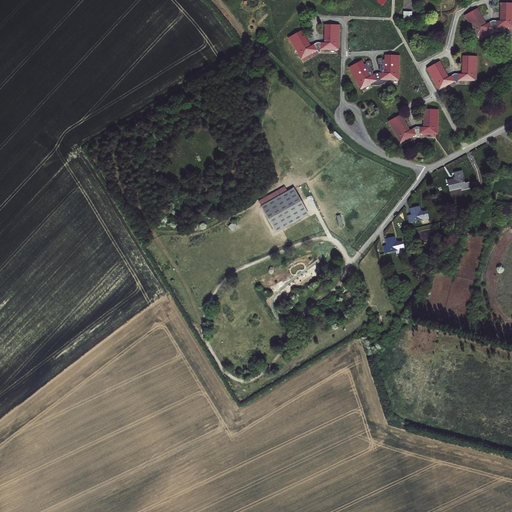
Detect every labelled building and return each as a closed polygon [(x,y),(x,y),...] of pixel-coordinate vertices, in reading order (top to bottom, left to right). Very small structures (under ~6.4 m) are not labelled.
[(500,28),(511,28),(511,3),(501,3),(500,21),(496,21),(493,22),(490,23),(486,25),(478,9),(465,16),(477,38),(489,31),(500,28)] [(411,20),(411,12),(402,11),(402,20),(411,20)] [(311,47),(304,35),(292,43),(301,60),(314,53),(325,50),(339,50),(340,25),(325,25),(325,43),(321,43),(318,43),(316,44),(311,47)] [(289,38),(292,43),(304,35),(302,31),(289,38)] [(388,83),(388,80),(399,81),(400,56),(385,55),(385,60),(383,60),(382,58),(378,59),(379,64),(380,65),(380,71),(381,71),(381,73),(378,73),(376,74),(374,75),(373,73),(373,72),(371,67),(372,66),(371,61),(366,62),(367,64),(365,65),(362,60),(349,67),(360,89),(370,85),(371,87),(373,86),(376,85),(379,85),(383,84),(385,83),(388,83)] [(427,69),(439,91),(452,84),(462,81),(477,82),(477,57),(463,56),(462,74),(458,74),(455,74),(453,76),(448,78),(440,62),(427,69)] [(400,144),(413,137),(423,134),(438,135),(439,110),(424,109),(423,127),(420,127),(417,127),(414,128),(409,131),(401,115),(388,122),(400,144)] [(448,192),(460,190),(460,192),(469,190),(468,183),(464,184),(461,171),(453,173),(454,180),(446,182),(448,192)] [(295,188),(263,206),(278,234),(310,215),(295,188)] [(410,224),(430,219),(428,211),(423,213),(421,206),(411,209),(412,215),(408,216),(410,224)] [(234,221),(228,226),(232,231),(238,226),(234,221)] [(385,254),(405,249),(403,241),(397,243),(396,236),(386,239),(387,245),(383,246),(385,254)]
